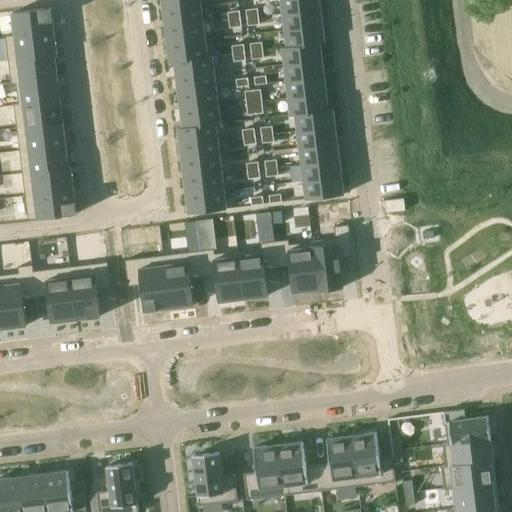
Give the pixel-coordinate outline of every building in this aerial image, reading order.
[(200,0),(162,0),(164,12),(202,7),(200,0)] [(319,0),(281,0),(283,14),(321,9),(319,0)] [(202,7),(164,12),(166,28),(204,24),(202,7)] [(51,8),(12,12),(15,35),(15,36),(54,31),(51,8)] [(258,8),(246,10),(247,18),(259,16),(258,8)] [(321,9),(283,14),(285,31),(323,26),(321,9)] [(239,11),(228,12),(229,20),(240,19),(239,11)] [(259,16),(247,18),(248,26),(260,24),(259,16)] [(240,19),(229,20),(230,28),(241,26),(240,19)] [(204,24),(166,28),(168,45),(206,40),(204,24)] [(323,26),(285,31),(287,46),(287,47),(320,43),(320,44),(325,43),(323,26)] [(15,35),(6,36),(8,60),(55,54),(55,55),(57,55),(54,31),(15,36),(15,35)] [(206,40),(168,45),(170,62),(175,62),(175,61),(208,57),(208,56),(206,40)] [(262,42),(250,44),(251,52),(263,50),(262,42)] [(287,46),(282,47),(285,64),(322,60),(320,44),(320,43),(287,47),(287,46)] [(244,44),(232,46),(233,54),(245,52),(244,44)] [(263,50),(251,52),(252,59),(264,58),(263,50)] [(245,52),(233,54),(234,62),(246,60),(245,52)] [(55,54),(8,60),(11,84),(16,83),(16,82),(58,77),(55,55),(55,54)] [(208,57),(175,61),(175,62),(177,78),(215,73),(212,55),(208,56),(208,57)] [(322,60),(285,64),(287,81),(325,77),(322,60)] [(215,73),(177,78),(179,94),(217,90),(215,73)] [(266,76),(254,77),(255,85),(267,83),(266,76)] [(58,77),(16,82),(16,83),(19,104),(19,105),(60,99),(58,77)] [(325,77),(287,81),(289,98),(327,93),(325,77)] [(248,78),(236,79),(237,87),(249,86),(248,78)] [(260,89),(252,90),(254,102),(262,101),(260,89)] [(217,90),(179,94),(181,111),(219,106),(217,90)] [(252,90),(245,91),(246,103),(254,102),(252,90)] [(327,93),(289,98),(291,115),(296,115),(295,114),(329,110),(329,109),(327,93)] [(19,104),(14,104),(17,128),(63,122),(60,99),(19,105),(19,104)] [(262,101),(254,102),(255,114),(263,113),(262,101)] [(254,102),(246,103),(247,115),(255,114),(254,102)] [(219,106),(181,111),(183,127),(183,128),(216,124),(216,125),(221,124),(219,106)] [(329,110),(295,114),(296,115),(298,131),(335,126),(333,109),(329,109),(329,110)] [(63,122),(17,128),(20,150),(66,145),(63,122)] [(183,127),(178,128),(180,145),(218,140),(216,125),(216,124),(183,128),(183,127)] [(272,126),(260,128),(261,135),(273,134),(272,126)] [(335,126),(298,131),(300,147),(337,143),(335,126)] [(254,128),(242,130),(243,138),(255,136),(254,128)] [(273,134),(261,135),(262,143),(274,142),(273,134)] [(255,136),(243,138),(244,146),(256,144),(255,136)] [(218,140),(180,145),(182,162),(220,157),(218,140)] [(337,143),(300,147),(302,164),(340,159),(337,143)] [(66,145),(20,150),(22,173),(69,167),(69,166),(66,145)] [(220,157),(182,162),(184,178),(222,174),(220,157)] [(276,159),(264,161),(265,169),(277,167),(276,159)] [(340,159),(302,164),(304,181),(342,176),(340,159)] [(258,162),(246,163),(247,171),(259,170),(258,162)] [(69,167),(22,173),(25,196),(74,190),(71,166),(69,166),(69,167)] [(277,167),(265,169),(266,177),(278,175),(277,167)] [(259,170),(247,171),(248,179),(260,178),(259,170)] [(222,174),(184,178),(186,195),(224,190),(222,174)] [(342,176),(304,181),(306,199),(344,194),(342,176)] [(74,190),(25,196),(28,219),(77,213),(74,190)] [(224,190),(186,195),(189,213),(227,209),(224,190)] [(281,194),(269,195),(270,203),(282,202),(281,194)] [(262,196),(251,198),(252,205),(263,204),(262,196)] [(404,198),(385,200),(386,212),(405,210),(404,198)] [(281,210),(271,212),(273,224),(283,223),(281,210)] [(270,212),(256,214),(260,243),(274,241),(270,212)] [(211,219),(197,221),(198,229),(212,227),(211,219)] [(335,238),(312,241),(318,290),(343,287),(340,258),(352,257),(348,225),(334,226),(335,238)] [(288,240),(274,242),(278,267),(290,266),(293,292),(317,289),(317,290),(318,290),(312,241),(311,241),(311,242),(289,245),(288,240)] [(261,248),(238,251),(244,298),(269,295),(265,269),(278,267),(274,242),(261,243),(261,248)] [(214,249),(200,251),(203,276),(216,275),(219,301),(244,298),(238,251),(215,254),(214,249)] [(200,251),(163,255),(169,307),(194,304),(191,278),(203,276),(200,251)] [(163,255),(125,260),(128,286),(141,284),(145,311),(169,307),(163,255)] [(107,262),(70,267),(76,319),(101,316),(98,289),(111,288),(107,262)] [(19,273),(0,275),(0,313),(2,328),(27,325),(23,299),(36,297),(33,271),(32,265),(18,267),(19,273)] [(33,271),(36,297),(48,295),(51,322),(76,319),(70,267),(33,271)] [(447,443),(443,443),(443,444),(491,438),(488,416),(466,419),(464,409),(443,412),(447,443)] [(377,432),(352,435),(358,486),(395,481),(392,455),(380,457),(377,432)] [(330,463),(318,465),(321,491),(358,486),(352,435),(327,438),(330,463)] [(400,437),(392,438),(393,450),(401,449),(400,437)] [(445,465),(441,466),(494,460),(491,438),(443,444),(445,465)] [(303,441),(278,444),(284,495),(321,491),(318,465),(306,466),(303,441)] [(256,472),(244,474),(247,500),(284,495),(278,444),(253,448),(256,472)] [(401,449),(393,450),(395,462),(403,461),(401,449)] [(219,452),(193,455),(198,496),(199,506),(238,501),(235,475),(222,477),(219,452)] [(494,460),(441,466),(444,488),(492,482),(490,461),(494,461),(494,460)] [(110,490),(97,492),(99,511),(138,511),(132,462),(107,466),(110,490)] [(68,470),(44,473),(48,511),(86,511),(84,494),(72,495),(68,470)] [(48,511),(44,473),(19,476),(23,511),(48,511)] [(0,511),(23,511),(19,476),(0,478),(0,511)] [(412,480),(404,481),(405,493),(413,492),(412,480)] [(492,482),(444,488),(444,489),(454,488),(456,507),(451,508),(451,509),(495,504),(492,482)] [(413,492),(405,493),(407,505),(415,504),(413,492)]
